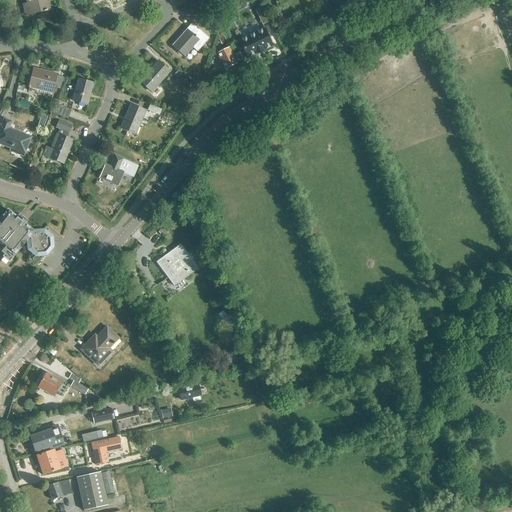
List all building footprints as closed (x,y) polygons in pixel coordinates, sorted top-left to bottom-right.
[(26,0),(28,4),(23,5),(26,16),(50,10),(47,0),(26,0)] [(193,48),(198,52),(209,39),(192,24),(172,46),(185,57),(193,48)] [(239,41),(247,58),(272,46),(264,29),(239,41)] [(215,51),(218,57),(225,70),(236,65),(226,45),(215,51)] [(140,82),(151,92),(170,72),(158,61),(140,82)] [(33,68),(28,88),(53,94),(54,87),(60,89),(63,78),(57,76),(58,74),(33,68)] [(73,101),(87,105),(93,83),(79,79),(73,101)] [(53,113),(68,119),(71,111),(56,105),(53,113)] [(121,129),(135,135),(146,111),(131,105),(121,129)] [(147,111),(160,116),(162,110),(150,105),(147,111)] [(31,137),(9,129),(11,122),(4,119),(1,126),(0,125),(0,144),(25,154),(31,137)] [(73,141),(67,138),(72,127),(59,121),(56,128),(60,129),(58,135),(57,134),(51,149),(46,147),(42,156),(63,164),(73,141)] [(119,168),(123,169),(126,161),(115,157),(110,168),(105,166),(100,178),(117,186),(123,173),(118,171),(119,168)] [(25,242),(26,242),(27,251),(35,258),(46,257),(53,249),(52,238),(44,231),(33,231),(32,232),(24,225),(27,221),(19,214),(17,218),(8,210),(0,219),(0,250),(5,255),(3,256),(9,262),(13,257),(20,248),(20,249),(25,242)] [(156,262),(174,287),(198,269),(180,245),(156,262)] [(111,351),(109,349),(118,338),(106,327),(92,342),(90,340),(81,350),(98,366),(111,351)] [(57,378),(57,379),(46,373),(41,381),(40,380),(37,384),(39,385),(38,387),(54,396),(56,393),(62,396),(68,386),(62,382),(63,381),(57,378)] [(70,387),(84,395),(88,389),(78,384),(81,379),(72,374),(69,379),(73,381),(70,387)] [(177,389),(180,401),(201,396),(198,384),(177,389)] [(316,395),(305,398),(306,404),(317,402),(316,395)] [(91,413),(94,424),(114,419),(111,409),(91,413)] [(171,410),(160,411),(162,421),(172,419),(171,410)] [(43,433),(31,437),(36,451),(50,446),(51,448),(63,444),(57,426),(42,431),(43,433)] [(80,444),(109,437),(99,439),(98,439),(103,438),(101,431),(82,435),(83,442),(80,443),(80,444)] [(119,437),(91,443),(96,465),(108,462),(106,453),(122,449),(119,437)] [(55,450),(37,456),(44,475),(66,467),(61,450),(55,452),(55,450)] [(80,476),(76,477),(80,494),(84,511),(108,506),(100,472),(80,476)] [(102,473),(107,494),(114,492),(109,472),(102,473)] [(68,480),(46,486),(52,501),(66,497),(65,494),(73,493),(68,480)]
